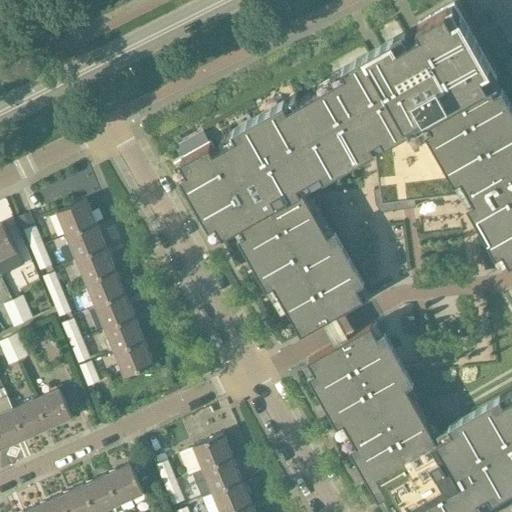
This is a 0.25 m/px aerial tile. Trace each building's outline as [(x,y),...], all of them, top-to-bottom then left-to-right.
[(375,150),(379,187),(374,188),(376,202),(381,210),(382,210),(381,209),(388,205),(387,201),(400,200),(401,208),(416,206),(415,198),(463,192),(469,189),(475,199),(467,203),(496,254),(503,250),(511,263),(511,262),(511,103),(502,87),(496,91),(490,81),(497,77),(454,2),(418,22),(424,33),(422,34),(428,44),(417,50),(410,36),(399,42),(394,34),(342,65),(346,72),(288,105),(284,98),(232,128),(236,134),(215,147),(211,139),(175,160),(217,235),(240,222),(246,233),(238,237),(267,288),(274,284),(302,332),(364,297),(358,285),(364,281),(335,230),(329,233),(299,181),(321,169),(325,176),(374,148),(375,150)] [(87,196),(57,208),(67,232),(97,220),(87,196)] [(30,210),(18,215),(32,247),(43,242),(30,210)] [(0,255),(17,247),(3,219),(0,220),(0,255)] [(97,220),(67,232),(77,255),(106,243),(97,220)] [(52,263),(43,242),(32,247),(41,267),(52,263)] [(106,243),(77,255),(86,279),(116,267),(106,243)] [(116,267),(86,279),(96,302),(125,290),(116,267)] [(43,274),(51,294),(63,289),(54,269),(43,274)] [(71,309),(63,289),(51,294),(59,314),(71,309)] [(135,314),(125,290),(96,302),(106,326),(135,314)] [(23,293),(13,297),(24,320),(33,316),(23,293)] [(4,302),(15,324),(24,320),(13,297),(4,302)] [(144,337),(135,314),(106,326),(115,349),(144,337)] [(74,316),(62,321),(70,340),(82,335),(74,316)] [(511,396),(504,401),(500,394),(449,423),(453,430),(437,439),(407,385),(414,381),(385,330),(378,334),(371,322),(309,357),(316,370),(308,374),(337,424),(344,420),(357,443),(350,447),(379,498),(386,494),(396,511),(473,511),(483,507),(479,498),(488,493),(492,499),(511,488),(511,396)] [(28,353),(18,331),(8,335),(18,358),(28,353)] [(0,339),(0,342),(9,362),(18,358),(8,335),(0,339)] [(79,361),(90,356),(82,335),(70,340),(79,361)] [(125,373),(154,361),(144,337),(115,349),(125,373)] [(80,363),(88,384),(100,379),(92,359),(80,363)] [(72,414),(59,385),(35,396),(48,425),(72,414)] [(48,425),(35,396),(13,406),(25,435),(48,425)] [(25,435),(13,406),(0,412),(0,439),(2,445),(25,435)] [(194,443),(186,447),(195,470),(204,467),(203,466),(233,454),(223,430),(193,442),(194,443)] [(164,447),(152,451),(165,482),(176,477),(164,447)] [(213,489),(242,477),(233,454),(203,466),(204,467),(213,489)] [(143,490),(129,461),(106,472),(119,501),(143,490)] [(106,472),(83,482),(96,511),(119,501),(106,472)] [(185,498),(176,477),(165,482),(173,502),(185,498)] [(213,489),(222,511),(224,511),(252,500),(242,477),(213,489)] [(60,492),(69,511),(94,511),(96,511),(83,482),(60,492)] [(69,511),(60,492),(37,503),(41,511),(69,511)] [(256,511),(252,500),(224,511),(256,511)] [(17,511),(41,511),(37,503),(17,511)]
